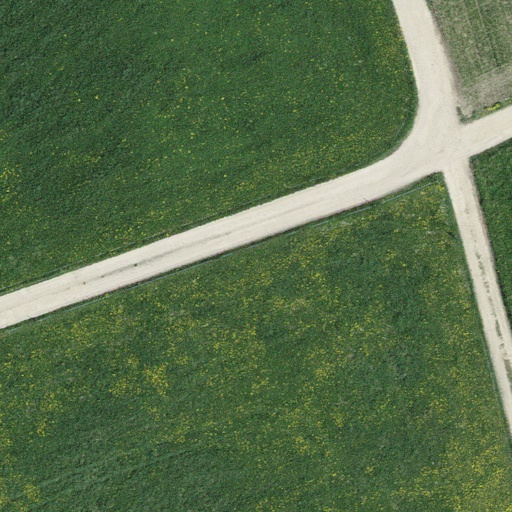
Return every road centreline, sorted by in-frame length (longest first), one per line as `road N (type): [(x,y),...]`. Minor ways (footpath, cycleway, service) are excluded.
road 1 (track): [(511,114),(438,150),(0,307)]
road 2 (track): [(511,434),(438,150)]
road 3 (track): [(394,0),(438,150)]
